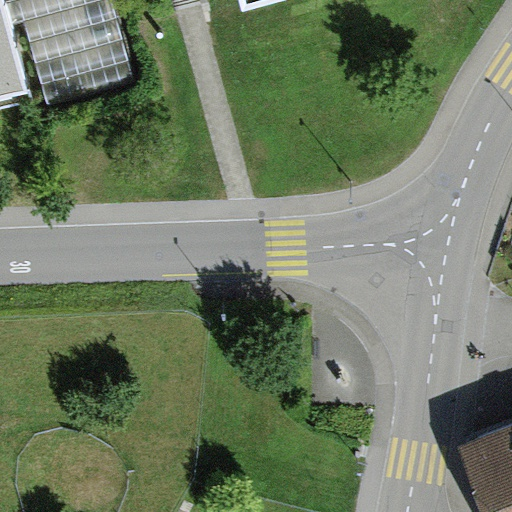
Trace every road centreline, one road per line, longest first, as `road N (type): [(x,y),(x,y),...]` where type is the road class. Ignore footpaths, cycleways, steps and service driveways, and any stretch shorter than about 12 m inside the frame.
road 1 (residential): [(0,256),(449,243)]
road 2 (residential): [(449,243),(409,511)]
road 3 (residential): [(449,243),(468,174),(511,86)]
